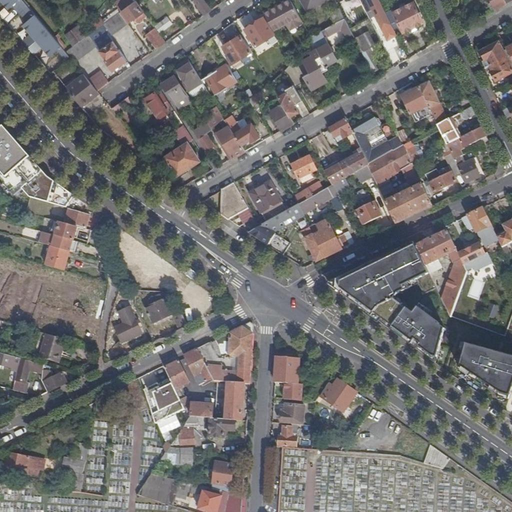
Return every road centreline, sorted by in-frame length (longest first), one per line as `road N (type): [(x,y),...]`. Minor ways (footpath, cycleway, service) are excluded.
road 1 (residential): [(174,226),(200,188),(457,44)]
road 2 (residential): [(0,434),(274,299)]
road 3 (secondary): [(274,299),(511,457)]
road 4 (residential): [(511,180),(274,299)]
road 5 (secondary): [(0,71),(65,148),(174,226)]
road 6 (residential): [(274,299),(255,511)]
road 7 (residential): [(108,97),(245,0)]
road 8 (residential): [(457,44),(511,157)]
road 9 (secondary): [(174,226),(274,299)]
